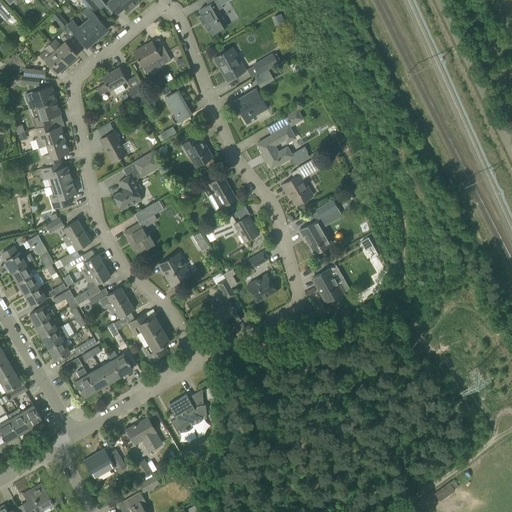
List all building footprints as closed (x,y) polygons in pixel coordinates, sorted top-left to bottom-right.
[(109,0),(107,3),(108,4),(107,5),(102,0),(93,0),(101,9),(103,7),(110,15),(112,13),(112,12),(113,10),(117,15),(125,8),(128,12),(141,1),(139,0),(109,0)] [(213,34),(221,29),(227,26),(218,10),(222,8),(217,0),(216,0),(199,10),(201,14),(197,17),(202,25),(203,24),(207,32),(210,30),(213,34)] [(1,3),(0,4),(0,12),(7,20),(12,15),(1,3)] [(84,23),(97,38),(108,29),(89,7),(84,11),(90,18),(84,23)] [(52,16),(62,27),(67,22),(57,11),(52,16)] [(87,47),(97,38),(84,23),(79,27),(73,20),(68,25),(87,47)] [(55,40),(50,44),(67,64),(77,55),(75,52),(72,49),(77,45),(78,45),(74,40),(68,33),(67,34),(62,38),(65,42),(61,46),(55,40)] [(146,74),(171,60),(164,48),(158,52),(152,41),(134,52),(146,74)] [(56,73),(67,64),(50,44),(45,48),(46,49),(40,54),(40,56),(43,59),(45,59),(56,73)] [(222,53),(214,58),(215,60),(214,61),(217,67),(218,66),(219,68),(226,80),(227,81),(235,76),(245,70),(236,54),(232,48),(232,47),(222,53)] [(253,64),(259,75),(268,70),(268,69),(278,63),(272,53),(253,64)] [(105,83),(96,88),(100,94),(109,90),(109,91),(113,89),(116,94),(125,89),(122,84),(127,81),(119,67),(101,77),(105,83)] [(36,77),(37,70),(25,69),(24,76),(36,77)] [(268,70),(259,75),(255,78),(260,87),(274,79),(268,70)] [(36,77),(24,76),(22,76),(21,83),(39,85),(39,78),(36,77)] [(146,94),(140,83),(128,90),(135,101),(146,94)] [(35,100),(27,102),(29,108),(56,100),(53,91),(51,86),(48,87),(39,90),(32,92),(35,100)] [(268,108),(263,99),(256,88),(234,101),(247,124),(257,118),(255,115),(268,108)] [(175,124),(192,114),(178,89),(165,97),(175,115),(171,117),(175,124)] [(35,128),(51,123),(49,117),(60,113),(56,100),(29,108),(29,109),(31,108),(34,117),(32,118),(35,128)] [(143,116),(138,107),(130,111),(135,118),(137,120),(143,116)] [(304,118),(298,108),(285,116),(291,126),(304,118)] [(35,128),(39,137),(36,138),(39,148),(47,145),(64,139),(60,126),(52,129),(51,123),(35,128)] [(280,164),(288,159),(291,158),(290,157),(292,155),(287,147),(278,152),(273,143),(283,137),(285,141),(294,136),(288,125),(257,143),(263,154),(261,155),(263,158),(265,157),(271,168),(279,163),(280,164)] [(166,130),(160,133),(163,139),(169,135),(166,130)] [(112,162),(121,157),(127,154),(114,131),(99,139),(112,162)] [(25,132),(18,134),(20,140),(27,138),(25,132)] [(198,166),(213,157),(202,138),(199,141),(195,135),(181,143),(188,156),(191,154),(198,166)] [(64,139),(47,145),(50,153),(43,155),(47,166),(60,162),(58,156),(69,153),(64,139)] [(132,205),(142,199),(137,191),(141,188),(136,179),(160,165),(152,151),(122,168),(127,176),(119,181),(124,190),(113,195),(121,209),(131,204),(132,205)] [(290,180),(281,185),(287,194),(290,199),(292,198),(296,205),(305,200),(313,195),(303,179),(320,169),(314,158),(296,168),(297,169),(296,169),(291,172),(294,177),(290,180)] [(47,166),(41,168),(45,179),(50,177),(53,185),(72,179),(68,168),(62,170),(62,168),(63,168),(61,162),(60,162),(47,166)] [(216,170),(201,179),(205,185),(209,183),(223,207),(237,199),(223,174),(219,177),(216,170)] [(55,193),(50,195),(54,208),(60,206),(72,202),(73,201),(71,195),(76,193),(72,179),(53,185),(55,193)] [(333,199),(316,209),(321,217),(338,208),(333,199)] [(139,223),(132,227),(124,232),(129,242),(130,241),(135,249),(144,244),(147,248),(155,244),(149,234),(147,235),(143,227),(156,220),(156,218),(154,214),(163,209),(158,200),(146,208),(149,213),(138,220),(139,223)] [(236,222),(231,214),(217,222),(209,226),(216,238),(226,232),(227,233),(232,235),(238,231),(244,242),(259,234),(248,215),(236,222)] [(50,233),(64,225),(60,218),(46,226),(50,233)] [(65,242),(84,230),(77,219),(63,228),(67,234),(62,237),(65,242)] [(307,225),(298,230),(302,237),(305,242),(307,241),(315,253),(323,248),(331,244),(317,220),(307,225)] [(71,253),(54,263),(58,269),(69,262),(80,256),(76,250),(90,241),(92,239),(89,235),(87,235),(84,230),(65,242),(71,253)] [(200,232),(192,236),(196,242),(203,238),(200,232)] [(33,245),(40,256),(47,251),(37,235),(27,241),(30,247),(33,245)] [(367,237),(360,241),(365,250),(372,246),(367,237)] [(1,253),(6,261),(4,263),(7,267),(9,267),(12,272),(26,264),(32,260),(29,255),(22,258),(19,252),(17,253),(13,246),(1,253)] [(54,263),(47,251),(40,256),(46,267),(52,264),(54,263)] [(252,268),(268,259),(263,251),(247,260),(252,268)] [(171,285),(190,274),(178,253),(159,264),(171,285)] [(104,265),(98,254),(83,262),(87,269),(82,272),(84,276),(104,265)] [(69,262),(72,267),(85,259),(82,255),(80,256),(69,262)] [(32,275),(26,264),(12,272),(19,283),(32,275)] [(52,264),(46,267),(53,278),(58,275),(52,264)] [(72,280),(82,275),(77,265),(67,270),(72,280)] [(96,285),(110,276),(104,265),(84,276),(88,283),(93,280),(96,285)] [(325,303),(334,298),(349,289),(336,265),(329,269),(329,268),(311,278),(325,303)] [(234,295),(225,279),(221,272),(212,278),(216,284),(218,283),(227,299),(234,295)] [(258,279),(247,285),(251,293),(256,302),(267,295),(268,296),(272,294),(277,291),(267,274),(258,279)] [(25,294),(39,286),(32,275),(19,283),(25,294)] [(25,294),(32,306),(45,298),(39,286),(25,294)] [(105,305),(108,309),(127,298),(121,287),(109,294),(105,288),(106,288),(106,287),(92,295),(92,296),(87,299),(86,298),(78,303),(80,308),(89,303),(90,304),(99,299),(103,306),(105,305)] [(67,298),(72,294),(69,289),(64,292),(67,298)] [(86,298),(87,299),(92,296),(92,295),(89,289),(74,297),(78,303),(86,298)] [(134,309),(127,298),(108,309),(110,314),(115,311),(119,317),(134,309)] [(220,311),(212,316),(215,322),(217,321),(221,329),(230,323),(232,326),(241,320),(239,318),(235,310),(231,303),(224,306),(219,309),(220,311)] [(36,325),(49,318),(55,315),(48,304),(43,307),(43,306),(29,314),(36,325)] [(71,310),(75,318),(81,315),(76,307),(71,310)] [(140,341),(146,338),(162,328),(154,315),(148,319),(145,313),(129,322),(136,335),(136,334),(140,341)] [(81,315),(75,318),(80,326),(85,323),(81,315)] [(42,337),(56,329),(49,318),(36,325),(42,337)] [(117,329),(125,324),(122,318),(113,323),(117,329)] [(49,348),(62,340),(68,337),(62,326),(56,329),(42,337),(49,348)] [(170,342),(162,328),(146,338),(150,345),(144,348),(151,360),(167,351),(164,345),(170,342)] [(78,354),(96,343),(93,338),(75,348),(78,354)] [(69,352),(62,340),(49,348),(56,359),(69,352)] [(89,351),(92,356),(104,349),(102,345),(98,347),(98,346),(89,351)] [(120,376),(133,368),(132,367),(137,364),(129,350),(117,357),(114,351),(108,354),(110,357),(120,376)] [(89,351),(82,355),(85,361),(92,356),(89,351)] [(110,357),(103,361),(105,364),(100,367),(108,382),(120,376),(110,357)] [(69,370),(81,363),(78,358),(65,365),(69,370)] [(7,360),(0,364),(0,379),(14,371),(7,360)] [(84,396),(96,389),(88,374),(87,374),(83,367),(76,371),(80,378),(75,381),(84,396)] [(88,374),(96,389),(108,382),(100,367),(88,374)] [(0,379),(7,391),(20,383),(14,371),(0,379)] [(12,399),(19,394),(28,389),(25,384),(16,389),(9,393),(12,399)] [(213,387),(206,390),(207,399),(216,398),(213,387)] [(178,434),(206,418),(205,404),(203,405),(202,389),(188,397),(186,394),(182,396),(168,404),(176,418),(171,421),(178,434)] [(0,398),(0,404),(0,405),(9,400),(6,395),(0,398)] [(21,412),(30,427),(42,420),(33,405),(21,412)] [(7,415),(18,434),(30,427),(21,412),(19,408),(7,415)] [(0,417),(0,431),(6,441),(18,434),(7,415),(6,414),(0,417)] [(156,431),(152,425),(147,417),(146,417),(147,418),(136,424),(136,423),(133,425),(127,429),(127,428),(126,429),(135,443),(142,439),(149,450),(162,443),(155,432),(156,431)] [(85,460),(84,461),(94,477),(103,472),(113,466),(116,471),(121,468),(122,469),(126,467),(121,457),(116,449),(112,451),(107,454),(104,449),(95,454),(85,460)] [(145,478),(151,474),(144,460),(136,464),(144,478),(145,477),(145,478)] [(145,478),(146,480),(140,484),(144,491),(160,482),(155,474),(152,476),(151,474),(145,478)] [(441,500),(459,487),(453,479),(435,492),(441,500)] [(42,510),(45,508),(52,504),(53,505),(62,500),(57,492),(50,496),(42,483),(30,489),(42,510)] [(21,511),(37,511),(42,510),(30,489),(23,494),(27,501),(23,503),(26,509),(21,511)] [(141,492),(134,496),(126,501),(129,507),(123,510),(123,511),(145,511),(142,505),(146,502),(141,492)]
